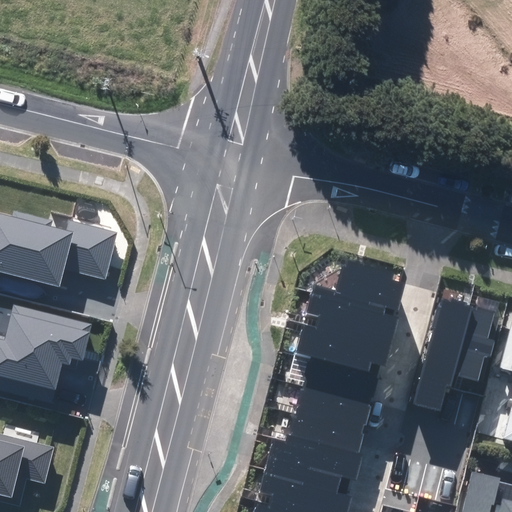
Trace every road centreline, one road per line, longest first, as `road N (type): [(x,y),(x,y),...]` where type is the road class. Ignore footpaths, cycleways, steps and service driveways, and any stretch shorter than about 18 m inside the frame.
road 1 (tertiary): [(223,152),(133,511)]
road 2 (residential): [(443,209),(360,511)]
road 3 (unclassified): [(223,152),(0,97)]
road 4 (residential): [(223,152),(443,209)]
road 5 (tertiary): [(262,0),(223,152)]
